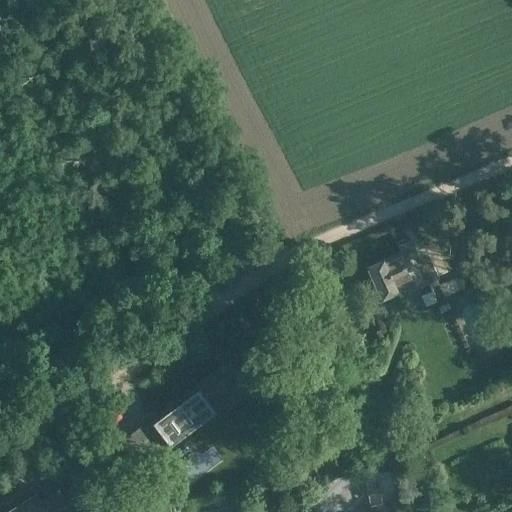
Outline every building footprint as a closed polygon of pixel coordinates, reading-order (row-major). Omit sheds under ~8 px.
[(400,253),(367,268),(380,298),(398,290),(396,287),(413,279),(415,285),(426,280),(427,282),(436,278),(435,276),(445,272),(437,254),(427,258),(427,257),(418,261),(412,248),(411,248),(408,241),(397,246),(400,253)] [(510,337),(511,336),(511,285),(491,295),(510,337)] [(226,366),(122,444),(140,467),(243,389),(226,366)] [(376,475),(378,488),(392,485),(389,473),(376,475)] [(78,511),(63,489),(41,504),(34,494),(7,511),(78,511)] [(395,511),(392,489),(379,492),(367,494),(370,511),(395,511)] [(86,500),(93,511),(95,511),(101,509),(93,496),(86,500)]
